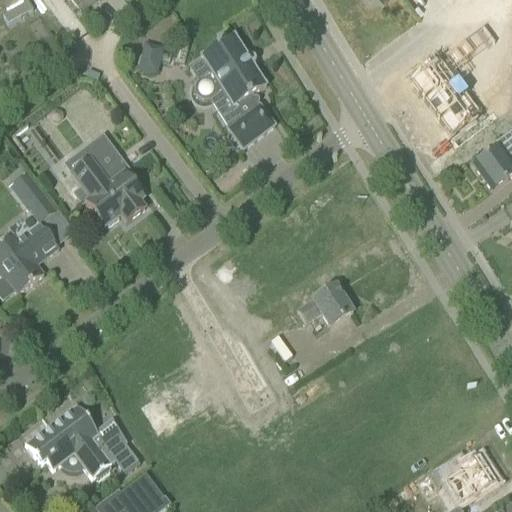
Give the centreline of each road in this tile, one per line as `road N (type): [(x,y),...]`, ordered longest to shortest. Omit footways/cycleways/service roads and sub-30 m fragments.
road 1 (residential): [(221,235),(0,402)]
road 2 (tertiary): [(511,362),(369,127)]
road 3 (residential): [(221,235),(91,53)]
road 4 (track): [(172,0),(0,112)]
road 5 (residential): [(369,127),(221,235)]
road 6 (tertiary): [(369,127),(294,0)]
